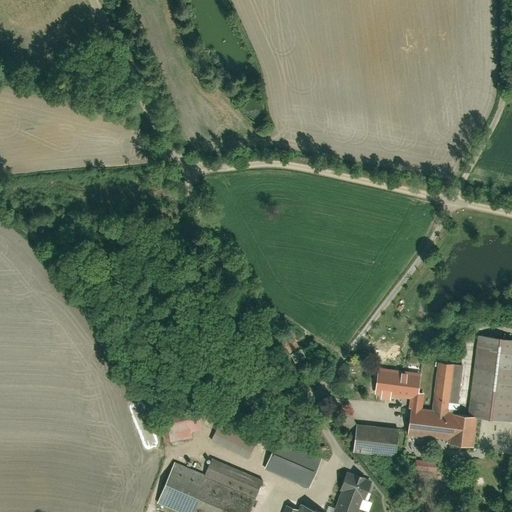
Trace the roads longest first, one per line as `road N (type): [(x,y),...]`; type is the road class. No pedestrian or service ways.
road 1 (residential): [(454,200),(281,164),(186,164),(94,0)]
road 2 (residential): [(501,0),(501,105),(454,200)]
road 3 (track): [(0,75),(146,103)]
